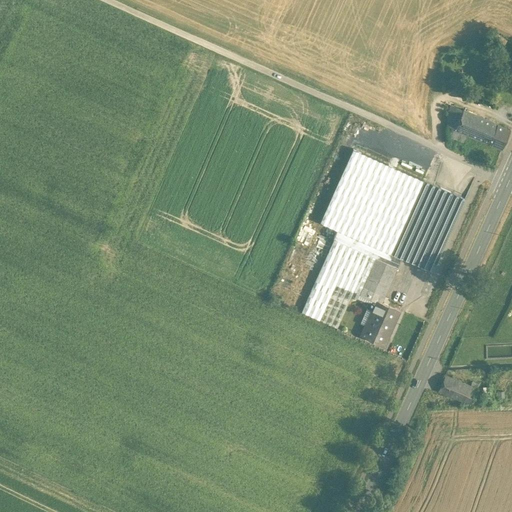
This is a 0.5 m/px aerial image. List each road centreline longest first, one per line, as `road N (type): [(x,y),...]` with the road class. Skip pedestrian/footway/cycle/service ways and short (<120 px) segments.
road 1 (track): [(509,180),(106,0)]
road 2 (primary): [(361,511),(509,180)]
